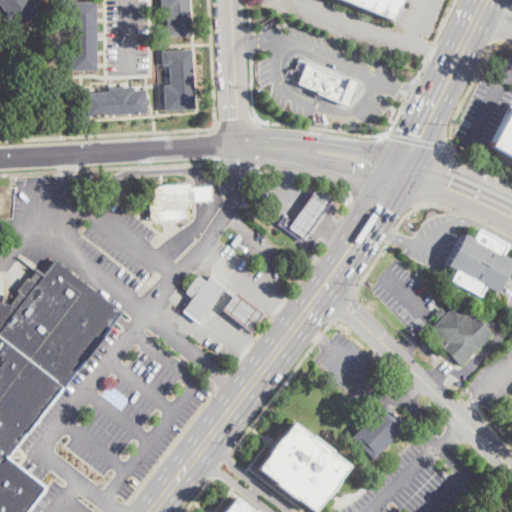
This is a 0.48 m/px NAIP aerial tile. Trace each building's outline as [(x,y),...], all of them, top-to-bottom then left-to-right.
[(56,0),(55,1),(54,0),(39,0),(33,5),(38,12),(16,28),(0,5),(0,0),(56,0)] [(188,0),(190,35),(167,36),(166,14),(161,14),(160,0),(188,0)] [(399,0),(391,20),(342,0),(399,0)] [(96,67),(96,71),(70,70),(70,61),(69,3),(96,2),(96,67)] [(192,61),(194,109),(164,111),(162,85),(169,85),(168,65),(162,65),(161,51),(191,50),(192,61)] [(298,57),(359,83),(350,104),(294,81),(299,71),(293,69),(298,57)] [(133,88),(133,90),(144,90),(145,113),(86,116),(84,93),(108,91),(108,88),(133,86),(133,88)] [(511,103),(511,157),(488,145),(511,103)] [(189,183),(189,187),(210,186),(211,200),(191,201),(192,219),(149,221),(148,204),(144,204),(144,197),(148,196),(148,186),(189,183)] [(13,190),(11,219),(0,217),(0,185),(14,187),(13,190)] [(329,201),(302,239),(300,241),(276,224),(283,215),(292,222),(314,190),(329,201)] [(478,230),(505,245),(501,253),(511,259),(511,266),(498,293),(483,285),(478,295),(450,280),(456,270),(448,265),(464,233),(473,238),(478,230)] [(55,262),(119,312),(6,458),(44,488),(25,511),(0,511),(0,302),(6,304),(9,306),(19,293),(16,291),(26,278),(29,279),(35,271),(42,275),(54,260),(55,262)] [(197,275),(205,281),(210,275),(225,287),(198,323),(182,311),(191,299),(184,292),(197,275)] [(262,313),(249,331),(221,310),(235,292),(262,313)] [(461,302),(492,333),(460,366),(450,355),(448,358),(442,352),(445,349),(429,333),(433,329),(431,327),(440,318),(434,312),(439,307),(445,313),(454,304),(457,306),(461,302)] [(406,425),(372,459),(350,437),(383,403),(406,425)] [(292,423),(310,437),(311,435),(331,450),(330,452),(348,466),(313,511),(295,497),(294,498),(274,483),(275,482),(257,468),(292,423)] [(222,511),(234,497),(252,511),(253,509),(256,511),(222,511)]
